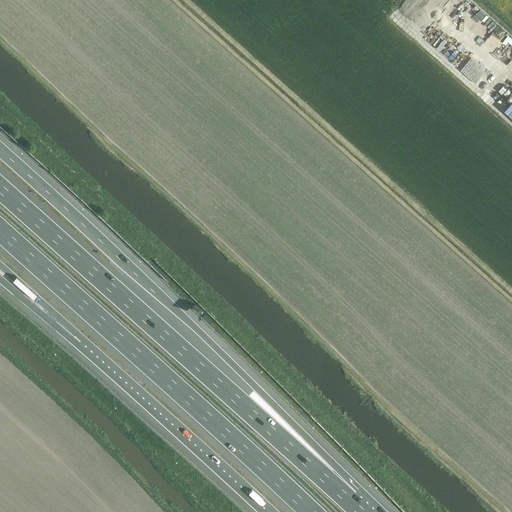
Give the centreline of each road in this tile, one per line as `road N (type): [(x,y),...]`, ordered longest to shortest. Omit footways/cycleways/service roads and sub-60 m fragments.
road 1 (motorway): [(351,499),(268,398),(0,148)]
road 2 (motorway): [(351,499),(0,191)]
road 3 (motorway): [(0,231),(308,511)]
road 4 (motorway): [(83,340),(271,511)]
